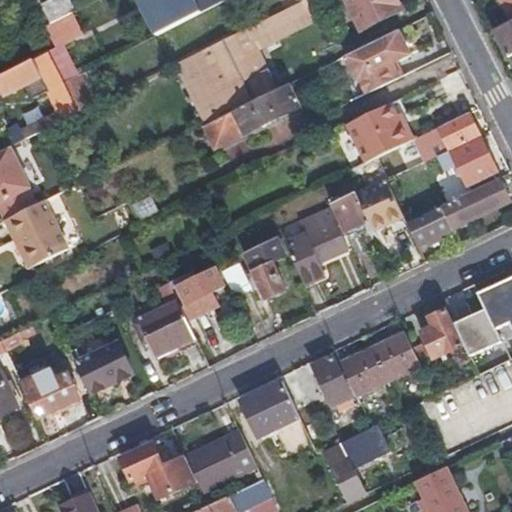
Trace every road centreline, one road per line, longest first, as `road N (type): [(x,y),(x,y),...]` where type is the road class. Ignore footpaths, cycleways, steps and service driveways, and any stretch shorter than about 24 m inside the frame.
road 1 (residential): [(0,483),(511,243)]
road 2 (residential): [(446,0),(511,122)]
